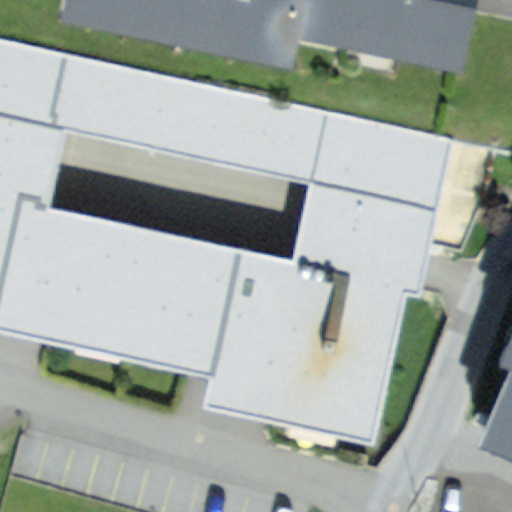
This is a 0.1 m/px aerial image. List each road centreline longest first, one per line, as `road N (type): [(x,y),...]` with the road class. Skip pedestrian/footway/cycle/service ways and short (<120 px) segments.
road 1 (residential): [(0,383),(389,502)]
road 2 (residential): [(511,237),(389,502)]
